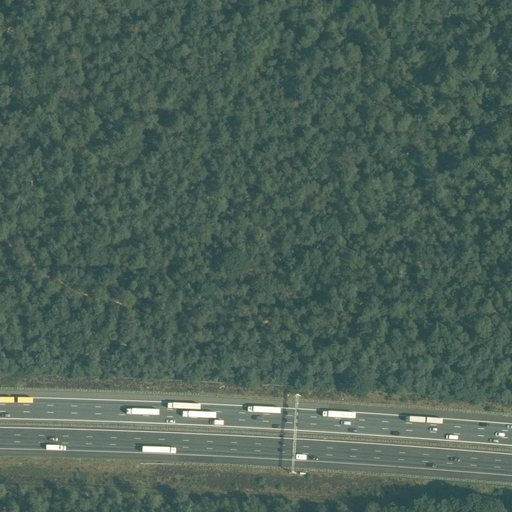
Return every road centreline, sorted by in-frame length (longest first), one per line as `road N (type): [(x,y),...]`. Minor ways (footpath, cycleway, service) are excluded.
road 1 (track): [(0,263),(132,270),(188,263),(243,273),(273,263),(293,274),(374,284),(410,302),(434,287),(511,285)]
road 2 (motorway): [(511,436),(0,409)]
road 3 (motorway): [(0,439),(511,466)]
